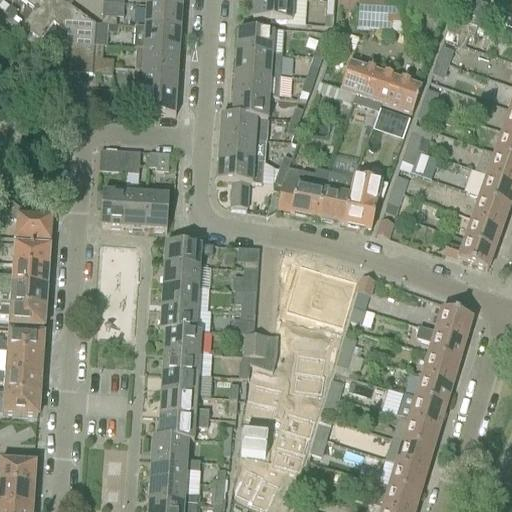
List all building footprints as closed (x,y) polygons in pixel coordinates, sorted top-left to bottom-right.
[(16,0),(34,13),(21,30),(39,44),(52,26),(51,25),(65,7),(55,0),(16,0)] [(55,0),(65,7),(70,10),(73,0),(55,0)] [(145,0),(145,9),(181,12),(181,0),(145,0)] [(339,0),(339,12),(355,13),(356,0),(339,0)] [(354,33),(410,37),(412,3),(375,0),(356,0),(355,13),(354,33)] [(462,0),(460,0),(452,22),(467,27),(475,30),(483,8),(462,0)] [(254,1),(252,23),(272,25),(285,26),(290,26),(303,27),(305,4),(292,4),(254,1)] [(2,4),(0,7),(0,13),(4,17),(9,10),(2,4)] [(325,6),(324,20),(328,21),(331,21),(333,21),(333,6),(331,6),(330,6),(325,6)] [(65,7),(51,25),(52,26),(70,40),(68,66),(68,77),(91,79),(92,59),(93,49),(94,28),(73,13),(70,10),(65,7)] [(9,10),(4,17),(12,23),(16,18),(15,13),(10,9),(9,10)] [(145,9),(144,31),(180,33),(181,12),(145,9)] [(101,21),(101,28),(108,29),(114,29),(115,22),(101,21)] [(467,27),(452,22),(447,36),(461,42),(467,27)] [(94,28),(93,49),(103,50),(105,50),(106,36),(108,37),(114,37),(114,29),(108,29),(101,28),(94,28)] [(135,52),(142,53),(178,55),(180,33),(144,31),(135,30),(134,52),(135,52)] [(236,35),(235,57),(271,59),(272,37),(236,35)] [(313,60),(313,62),(321,62),(324,54),(328,41),(321,38),(320,39),(314,58),(313,60)] [(92,59),(91,79),(97,79),(98,71),(112,72),(112,65),(102,64),(103,50),(93,49),(92,59)] [(438,51),(434,64),(446,68),(451,55),(438,51)] [(135,52),(134,74),(141,74),(177,76),(178,55),(142,53),(135,52)] [(235,57),(233,78),(279,81),(280,60),(271,59),(235,57)] [(446,68),(434,64),(429,77),(441,82),(446,68)] [(350,67),(340,95),(355,100),(352,108),(368,113),(369,114),(372,106),(392,113),(411,119),(420,91),(402,84),(350,67)] [(98,71),(97,79),(111,80),(112,72),(98,71)] [(309,71),(305,83),(309,85),(311,85),(313,86),(317,74),(315,74),(309,71)] [(141,74),(140,96),(175,98),(177,76),(141,74)] [(233,78),(232,100),(268,102),(278,103),(279,81),(233,78)] [(305,83),(301,95),(308,98),(313,86),(311,85),(309,85),(305,83)] [(319,87),(316,96),(335,102),(338,94),(319,87)] [(424,94),(419,107),(432,111),(436,98),(424,94)] [(175,98),(140,96),(138,118),(174,120),(175,98)] [(232,100),(231,121),(266,124),(268,102),(232,100)] [(432,111),(419,107),(414,120),(426,125),(432,111)] [(95,108),(95,115),(109,116),(109,109),(95,108)] [(294,114),(289,125),(294,127),(296,128),(301,116),(294,113),(294,114)] [(392,117),(388,127),(406,133),(410,124),(411,120),(393,114),(392,117)] [(511,114),(509,114),(501,135),(511,138),(511,114)] [(219,120),(218,142),(263,145),(265,145),(266,124),(231,121),(219,120)] [(289,125),(285,138),(292,141),(296,128),(294,127),(289,125)] [(412,130),(405,150),(417,154),(424,134),(412,130)] [(511,138),(501,135),(494,156),(511,162),(511,138)] [(218,142),(216,163),(253,166),(252,167),(262,167),(263,145),(218,142)] [(417,154),(405,150),(399,165),(411,170),(417,154)] [(98,177),(125,179),(127,157),(99,155),(98,177)] [(511,162),(494,156),(486,178),(511,186),(511,162)] [(127,157),(125,179),(138,179),(139,158),(127,157)] [(148,158),(147,173),(156,173),(156,159),(148,158)] [(282,161),(278,174),(285,177),(287,172),(290,164),(282,161)] [(253,166),(216,163),(215,186),(231,187),(229,213),(246,214),(247,189),(261,189),(262,167),(252,167),(253,166)] [(277,213),(317,222),(327,175),(315,172),(313,178),(287,172),(285,177),(282,186),(281,191),(281,194),(277,213)] [(278,174),(273,188),(281,191),(282,186),(285,177),(278,174)] [(343,228),(353,181),(327,175),(317,222),(343,228)] [(511,186),(486,178),(479,199),(508,210),(511,199),(511,186)] [(343,228),(370,234),(377,202),(382,203),(386,189),(353,181),(343,228)] [(395,181),(391,193),(403,197),(407,185),(395,181)] [(391,193),(390,193),(384,210),(397,214),(403,197),(391,193)] [(100,226),(99,232),(106,232),(110,233),(122,233),(124,198),(121,198),(101,196),(100,226)] [(122,233),(143,235),(145,199),(124,198),(122,233)] [(145,199),(143,235),(165,236),(167,201),(145,199)] [(479,199),(472,221),(501,231),(508,210),(479,199)] [(5,203),(0,211),(0,216),(15,226),(14,244),(30,245),(49,246),(50,246),(52,222),(50,222),(32,221),(22,220),(22,214),(5,203)] [(472,221),(464,242),(494,252),(501,231),(472,221)] [(376,239),(387,243),(392,229),(381,225),(376,239)] [(494,252),(464,242),(460,254),(446,250),(443,259),(486,274),(494,252)] [(13,247),(12,269),(47,271),(49,250),(13,247)] [(164,248),(162,270),(198,272),(199,261),(211,261),(211,251),(164,248)] [(242,268),(241,275),(256,276),(257,254),(236,253),(235,267),(242,268)] [(292,267),(280,314),(343,330),(355,283),(292,267)] [(0,280),(0,288),(46,291),(47,271),(12,269),(11,281),(0,280)] [(162,270),(161,291),(197,294),(198,272),(162,270)] [(231,281),(230,295),(234,295),(255,297),(256,276),(241,275),(241,282),(231,281)] [(373,286),(362,283),(357,298),(369,301),(373,286)] [(0,288),(0,308),(45,312),(46,291),(0,288)] [(161,291),(160,313),(195,315),(206,316),(207,294),(197,294),(161,291)] [(97,328),(96,340),(132,341),(133,293),(107,292),(106,309),(98,309),(97,328)] [(234,295),(233,309),(239,310),(239,318),(253,318),(254,310),(255,297),(234,295)] [(0,308),(0,320),(8,321),(7,331),(24,332),(44,333),(45,312),(0,308)] [(351,311),(347,326),(349,327),(358,330),(369,333),(373,318),(363,315),(352,312),(351,311)] [(160,313),(158,335),(163,335),(200,337),(200,336),(194,336),(195,315),(160,313)] [(442,314),(435,336),(464,345),(470,322),(442,314)] [(230,339),(243,340),(252,340),(253,318),(239,318),(238,324),(231,324),(230,339)] [(431,349),(428,358),(457,367),(464,345),(435,336),(417,331),(413,343),(431,349)] [(0,342),(0,355),(6,355),(42,358),(43,337),(23,336),(7,335),(7,343),(0,342)] [(163,335),(162,356),(198,358),(200,337),(163,335)] [(248,361),(248,362),(262,362),(264,341),(252,341),(252,340),(243,340),(242,361),(248,361)] [(247,369),(249,369),(270,377),(275,361),(276,342),(264,341),(262,362),(248,362),(247,369)] [(344,342),(340,356),(350,359),(354,345),(344,342)] [(5,365),(5,376),(40,378),(42,358),(6,355),(5,365)] [(162,356),(160,378),(197,380),(208,380),(210,359),(198,358),(162,356)] [(340,356),(336,370),(345,373),(350,359),(340,356)] [(295,377),(293,393),(320,397),(322,378),(324,361),(295,358),(293,377),(295,377)] [(428,358),(422,380),(451,389),(457,367),(428,358)] [(0,386),(4,386),(3,397),(39,399),(40,378),(5,376),(0,375),(0,386)] [(160,378),(159,399),(196,401),(197,380),(160,378)] [(409,378),(403,399),(415,402),(444,411),(451,389),(422,380),(421,382),(409,378)] [(331,386),(326,400),(336,403),(341,389),(331,386)] [(246,403),(241,422),(270,429),(274,411),(275,412),(280,394),(253,387),(249,404),(246,403)] [(229,390),(228,403),(236,403),(237,390),(229,390)] [(388,394),(381,417),(395,421),(397,421),(409,425),(437,433),(444,411),(415,402),(403,399),(402,399),(388,394)] [(39,399),(3,397),(0,396),(0,417),(38,420),(39,399)] [(339,396),(337,403),(347,406),(349,399),(339,396)] [(159,399),(158,421),(208,424),(209,415),(195,414),(196,401),(159,399)] [(326,400),(322,414),(332,417),(336,403),(326,400)] [(228,403),(227,418),(235,418),(236,403),(228,403)] [(279,450),(274,467),(300,475),(306,457),(304,456),(308,441),(310,442),(316,424),(289,416),(284,432),(281,431),(276,449),(279,450)] [(151,442),(193,445),(194,431),(208,432),(208,424),(158,421),(156,442),(151,442)] [(397,421),(391,443),(402,447),(431,455),(437,433),(409,425),(397,421)] [(318,431),(314,445),(323,447),(327,434),(318,431)] [(222,432),(221,447),(229,447),(230,433),(222,432)] [(151,442),(150,464),(186,466),(187,445),(193,445),(151,442)] [(314,445),(309,459),(319,462),(323,447),(314,445)] [(221,447),(221,461),(228,461),(229,447),(221,447)] [(402,447),(396,469),(424,477),(431,455),(402,447)] [(150,464),(148,485),(184,487),(185,477),(201,478),(201,467),(186,466),(150,464)] [(0,486),(33,488),(35,468),(15,467),(0,466),(0,486)] [(396,469),(389,491),(418,499),(424,477),(396,469)] [(245,471),(233,498),(249,505),(248,506),(261,511),(266,511),(277,488),(261,481),(262,479),(245,471)] [(303,474),(298,488),(310,492),(315,477),(303,474)] [(216,475),(215,489),(223,490),(224,475),(216,475)] [(148,485),(147,507),(196,510),(196,501),(198,501),(198,488),(184,487),(148,485)] [(0,507),(32,509),(33,488),(0,486),(0,507)] [(310,492),(298,488),(294,502),(306,506),(310,492)] [(215,489),(214,511),(220,511),(221,504),(223,504),(223,490),(215,489)] [(389,491),(382,511),(414,511),(418,499),(389,491)]
